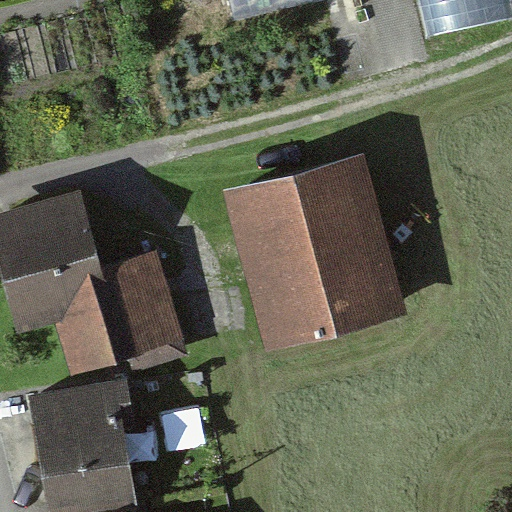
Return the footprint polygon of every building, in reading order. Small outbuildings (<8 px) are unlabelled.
[(232,0),(240,25),(324,0),(232,0)] [(511,10),(510,0),(417,0),(424,40),(511,25),(511,10)] [(404,317),(364,161),(229,196),(269,351),(404,317)] [(78,198),(0,217),(0,259),(19,333),(59,323),(73,376),(182,347),(158,258),(98,273),(78,198)] [(129,378),(31,395),(51,511),(87,511),(140,503),(126,425),(137,423),(129,378)]
